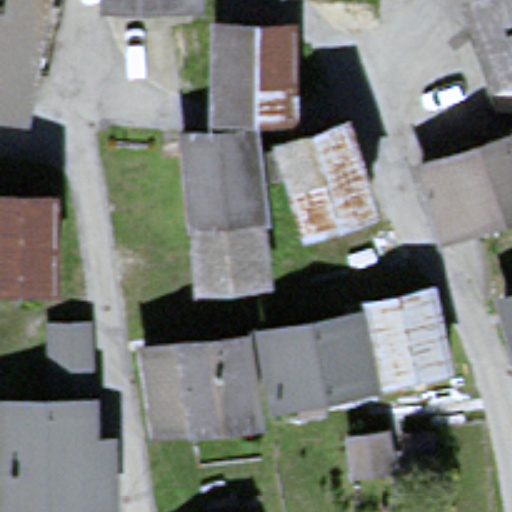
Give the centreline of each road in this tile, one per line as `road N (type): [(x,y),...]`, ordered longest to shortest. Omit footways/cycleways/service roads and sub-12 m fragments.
road 1 (residential): [(511,479),(501,422),(404,169),(356,111)]
road 2 (residential): [(135,511),(79,186),(37,145)]
road 3 (residential): [(37,145),(108,114),(356,111)]
road 4 (residential): [(356,111),(282,0)]
